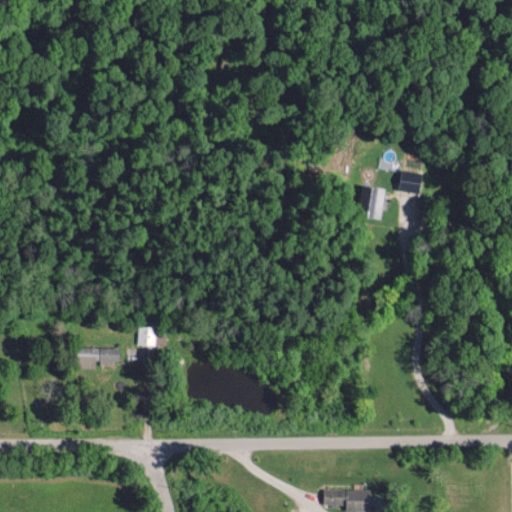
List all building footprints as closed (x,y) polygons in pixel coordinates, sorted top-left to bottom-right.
[(398,190),(419,192),(421,172),(400,170),(398,190)] [(383,187),(368,186),(366,217),(381,218),(383,187)] [(137,345),(155,345),(156,327),(137,326),(137,345)] [(96,368),(96,364),(118,364),(118,348),(79,347),(78,368),(96,368)] [(345,511),(368,511),(369,504),(380,504),(380,498),(368,498),(369,489),(323,488),(322,504),(345,505),(345,511)]
